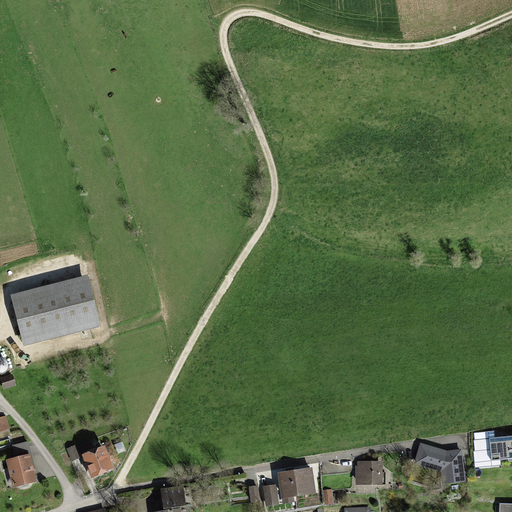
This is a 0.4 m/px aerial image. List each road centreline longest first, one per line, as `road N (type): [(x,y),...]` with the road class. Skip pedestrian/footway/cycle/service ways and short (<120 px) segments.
road 1 (track): [(113,488),(272,209),(274,168),(225,52),(232,16),(257,12),(335,39),(416,46),(511,11)]
road 2 (residential): [(59,511),(113,488),(454,437)]
